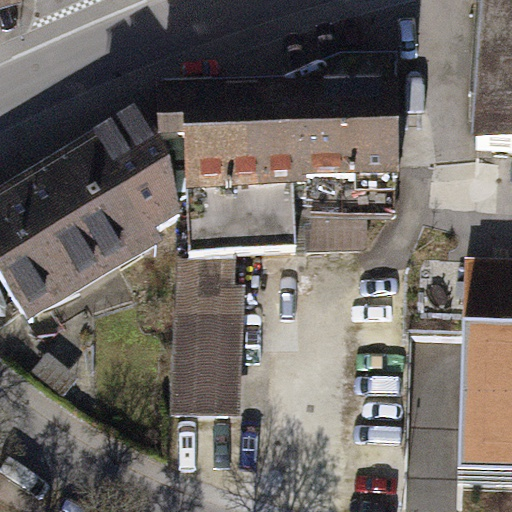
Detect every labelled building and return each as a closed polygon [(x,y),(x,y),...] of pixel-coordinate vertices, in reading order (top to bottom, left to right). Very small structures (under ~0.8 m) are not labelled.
[(511,0),(491,0),(482,152),(511,154),(511,0)] [(217,87),(168,87),(169,103),(164,103),(163,149),(189,148),(196,260),(298,257),(298,221),(399,220),(400,72),(351,72),(314,86),(314,99),(219,101),(217,87)] [(147,120),(0,209),(0,279),(24,320),(181,222),(172,171),(147,120)] [(238,326),(183,323),(178,417),(232,420),(238,326)] [(462,483),(511,485),(511,334),(468,332),(462,483)]
